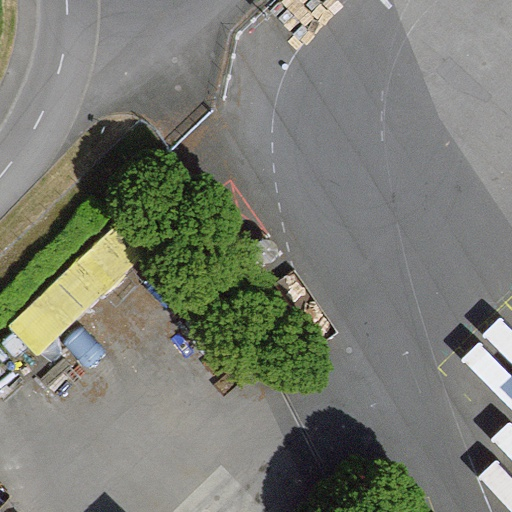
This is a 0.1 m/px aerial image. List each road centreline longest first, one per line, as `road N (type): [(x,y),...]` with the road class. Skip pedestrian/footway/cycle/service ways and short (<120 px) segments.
road 1 (unclassified): [(62,62),(53,95),(0,179)]
road 2 (unclassified): [(164,0),(122,39),(62,62)]
